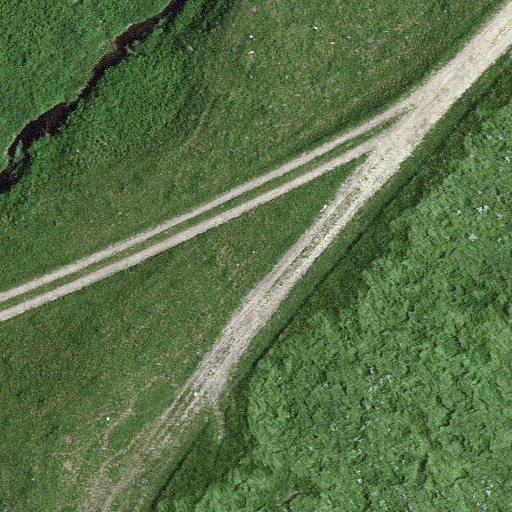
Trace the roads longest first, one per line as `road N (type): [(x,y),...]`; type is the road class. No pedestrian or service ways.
road 1 (track): [(428,105),(194,390),(120,511)]
road 2 (track): [(428,105),(197,218),(0,302)]
